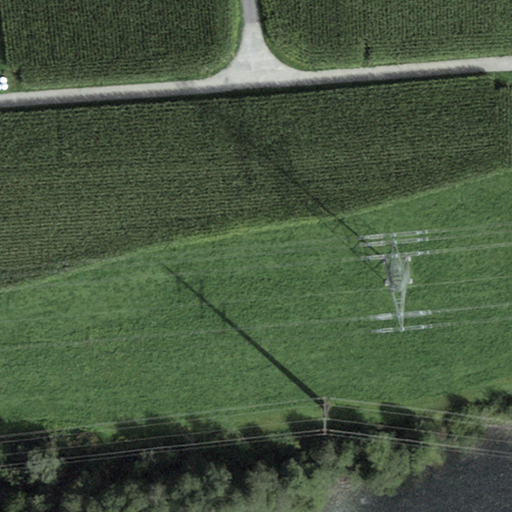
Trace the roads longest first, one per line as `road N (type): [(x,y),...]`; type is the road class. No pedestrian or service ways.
road 1 (unclassified): [(261,75),(0,93)]
road 2 (unclassified): [(511,58),(261,75)]
